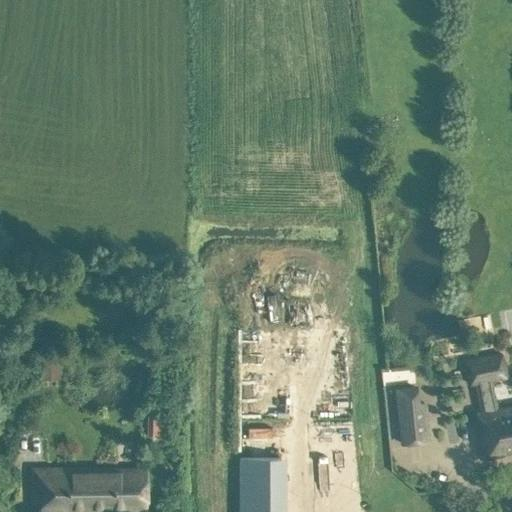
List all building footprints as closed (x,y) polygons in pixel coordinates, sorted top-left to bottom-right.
[(469,384),(476,382),(491,379),(506,376),(502,353),(465,361),(469,384)] [(61,377),(61,356),(44,355),(43,377),(61,377)] [(511,452),(511,405),(497,408),(491,379),(476,382),(481,411),(476,412),(485,457),(511,452)] [(259,410),(279,410),(278,384),(258,384),(259,410)] [(397,389),(403,443),(428,440),(424,404),(418,404),(416,387),(397,389)] [(283,408),(289,452),(326,447),(320,404),(283,408)] [(164,416),(148,417),(149,436),(165,435),(164,416)] [(32,511),(146,511),(146,467),(32,469),(32,511)]
